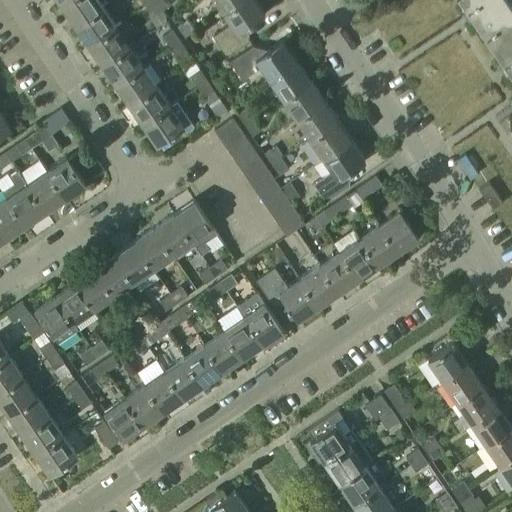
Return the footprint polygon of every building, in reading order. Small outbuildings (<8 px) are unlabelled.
[(103,4),(100,0),(65,0),(62,2),(76,22),(103,4)] [(163,14),(166,12),(163,8),(157,0),(151,0),(146,4),(151,12),(153,14),(160,9),(163,14)] [(257,0),(237,0),(223,10),(231,22),(214,33),(226,51),(249,35),(242,25),(249,21),(251,23),(255,20),(253,18),(264,10),(257,0)] [(237,0),(216,0),(223,10),(237,0)] [(511,0),(466,0),(511,67),(511,0)] [(76,22),(89,42),(116,24),(103,4),(76,22)] [(177,23),(185,35),(195,28),(187,17),(177,23)] [(130,43),(116,24),(89,42),(102,62),(130,43)] [(163,34),(170,45),(180,38),(173,27),(163,34)] [(283,37),(272,45),(270,42),(266,45),(268,47),(260,52),(254,43),(231,58),(243,77),(245,75),(254,88),(269,78),(297,58),(283,37)] [(180,38),(170,45),(177,55),(187,48),(180,38)] [(102,62),(116,82),(143,64),(130,43),(102,62)] [(310,78),(297,58),(269,78),(282,97),(310,78)] [(157,83),(143,64),(116,82),(129,102),(157,83)] [(189,73),(198,85),(207,78),(199,66),(189,73)] [(207,78),(198,85),(204,95),(214,88),(207,78)] [(282,97),(296,117),(324,98),(310,78),(282,97)] [(129,102),(143,122),(170,103),(157,83),(129,102)] [(143,122),(156,141),(184,123),(188,129),(195,123),(178,98),(170,103),(143,122)] [(338,117),(324,98),(296,117),(309,137),(338,117)] [(245,122),(255,116),(248,105),(238,112),(245,122)] [(0,132),(10,125),(0,109),(0,132)] [(215,128),(221,137),(239,124),(233,115),(215,128)] [(263,127),(255,116),(245,122),(253,134),(263,127)] [(309,137),(323,157),(351,137),(338,117),(309,137)] [(45,123),(30,133),(25,137),(31,146),(43,138),(51,132),(45,123)] [(245,134),(239,124),(221,137),(228,146),(245,134)] [(59,143),(51,132),(43,138),(50,149),(59,143)] [(252,143),(245,134),(228,146),(234,156),(252,143)] [(343,174),(350,168),(352,171),(356,168),(354,166),(365,158),(351,137),(323,157),(331,169),(313,181),(325,199),(349,183),(343,174)] [(4,150),(11,160),(22,152),(16,143),(4,150)] [(259,153),(252,143),(234,156),(241,166),(259,153)] [(272,162),(282,156),(274,144),(265,151),(272,162)] [(45,168),(65,196),(86,182),(76,168),(88,161),(79,148),(68,156),(66,154),(45,168)] [(0,166),(0,167),(11,160),(4,150),(0,153),(0,166)] [(265,162),(259,153),(241,166),(247,174),(265,162)] [(289,166),(282,156),(272,162),(280,173),(289,166)] [(271,171),(265,162),(247,174),(253,183),(271,171)] [(45,210),(65,196),(45,168),(26,182),(45,210)] [(25,223),(45,210),(26,182),(17,169),(9,174),(14,181),(2,189),(6,195),(25,223)] [(277,180),(271,171),(253,183),(259,193),(277,180)] [(382,183),(375,173),(355,187),(361,197),(382,183)] [(291,201),(301,195),(290,179),(281,186),(283,189),(290,199),(291,201)] [(281,186),(277,180),(259,193),(266,202),(283,189),(281,186)] [(290,199),(283,189),(266,202),(272,211),(290,199)] [(336,200),(342,210),(353,203),(346,193),(336,200)] [(0,228),(5,236),(25,223),(6,195),(0,199),(0,228)] [(217,231),(194,197),(173,211),(192,239),(201,253),(210,247),(205,240),(217,231)] [(291,201),(290,199),(272,211),(278,220),(287,213),(296,207),(291,201)] [(322,224),(342,210),(336,200),(315,214),(316,215),(322,224)] [(301,216),(296,207),(287,213),(296,227),(301,223),(305,221),(301,216)] [(399,207),(378,221),(397,249),(418,235),(399,207)] [(173,253),(192,239),(173,211),(153,225),(173,253)] [(287,213),(278,220),(283,228),(287,233),(296,227),(287,213)] [(315,228),(322,224),(316,215),(309,219),(315,228)] [(378,262),(397,249),(378,221),(359,235),(378,262)] [(153,225),(134,238),(153,266),(173,253),(153,225)] [(359,235),(339,249),(357,276),(378,262),(359,235)] [(133,280),(153,266),(134,238),(114,252),(133,280)] [(338,290),(357,276),(339,249),(319,262),(338,290)] [(114,252),(94,265),(113,293),(133,280),(114,252)] [(220,256),(209,264),(216,274),(227,266),(220,256)] [(319,262),(299,275),(318,303),(338,290),(319,262)] [(205,281),(216,274),(209,264),(199,271),(205,281)] [(93,307),(113,293),(94,265),(74,279),(93,307)] [(283,294),(288,302),(286,303),(289,307),(291,306),(299,317),(318,303),(299,275),(288,283),(276,265),(257,277),(274,301),(283,294)] [(220,279),(227,288),(237,281),(231,272),(220,279)] [(74,279),(55,292),(74,320),(93,307),(74,279)] [(215,296),(227,288),(220,279),(209,286),(215,296)] [(181,283),(170,290),(176,301),(187,293),(181,283)] [(166,308),(176,301),(170,290),(159,298),(166,308)] [(78,326),(74,320),(55,292),(34,307),(57,340),(78,326)] [(180,305),(187,315),(198,308),(191,298),(180,305)] [(275,333),(283,328),(264,300),(243,314),(262,342),(266,347),(278,338),(275,333)] [(176,323),(187,315),(180,305),(169,313),(176,323)] [(33,337),(43,330),(29,310),(20,317),(33,337)] [(149,323),(148,320),(143,314),(132,321),(139,330),(149,323)] [(243,355),(262,342),(243,314),(224,327),(243,355)] [(128,338),(139,330),(132,321),(121,329),(128,338)] [(156,333),(151,325),(149,323),(139,330),(145,340),(156,333)] [(224,327),(204,340),(223,369),(243,355),(224,327)] [(134,348),(145,340),(139,330),(128,338),(134,348)] [(101,337),(91,345),(97,355),(108,347),(101,337)] [(39,346),(47,357),(57,350),(49,339),(39,346)] [(443,379),(468,361),(453,339),(427,357),(443,379)] [(0,359),(9,354),(0,340),(0,359)] [(203,382),(223,369),(204,340),(184,354),(203,382)] [(86,362),(97,355),(91,345),(79,352),(86,362)] [(57,350),(47,357),(54,368),(64,361),(57,350)] [(101,359),(108,369),(118,362),(112,352),(101,359)] [(0,388),(23,373),(9,354),(0,359),(0,388)] [(184,354),(164,367),(183,395),(203,382),(184,354)] [(96,377),(108,369),(101,359),(90,368),(96,377)] [(443,379),(457,400),(483,382),(468,361),(443,379)] [(163,409),(183,395),(164,367),(144,381),(163,409)] [(0,388),(0,400),(8,413),(36,393),(23,373),(0,388)] [(66,385),(74,397),(84,390),(76,379),(66,385)] [(144,381),(124,394),(143,422),(163,409),(144,381)] [(396,382),(385,389),(398,409),(409,401),(396,382)] [(462,428),(472,421),(497,404),(483,382),(457,400),(465,411),(455,418),(462,428)] [(84,390),(74,397),(81,407),(91,400),(84,390)] [(390,406),(381,391),(365,402),(374,415),(376,413),(377,415),(390,406)] [(50,413),(36,393),(8,413),(22,432),(50,413)] [(122,436),(143,422),(124,394),(103,408),(122,436)] [(412,400),(409,401),(398,409),(404,416),(417,407),(412,400)] [(472,421),(486,443),(511,425),(497,404),(472,421)] [(377,415),(381,420),(394,412),(390,406),(377,415)] [(304,441),(313,453),(317,450),(324,459),(358,436),(351,427),(344,432),(336,420),(343,416),(337,408),(307,428),(312,435),(304,441)] [(399,419),(394,412),(381,420),(386,428),(399,419)] [(22,432),(35,452),(63,433),(50,413),(22,432)] [(108,446),(118,440),(104,420),(95,426),(108,446)] [(486,443),(501,464),(511,456),(511,425),(486,443)] [(77,453),(63,433),(35,452),(49,472),(77,453)] [(324,459),(339,480),(365,462),(372,458),(358,436),(324,459)] [(422,444),(427,451),(440,443),(435,436),(422,444)] [(445,450),(440,443),(427,451),(432,459),(445,450)] [(423,454),(418,447),(405,456),(410,463),(423,454)] [(428,461),(423,454),(410,463),(415,470),(428,461)] [(511,456),(501,464),(511,480),(511,456)] [(339,480),(353,502),(380,484),(365,462),(339,480)] [(452,487),(457,494),(469,486),(464,478),(452,487)] [(383,511),(394,505),(380,484),(353,502),(360,511),(383,511)] [(473,492),(469,486),(457,494),(461,501),(473,492)] [(245,511),(250,509),(235,487),(225,494),(221,487),(205,498),(210,504),(209,505),(214,511),(245,511)] [(453,497),(448,490),(435,498),(440,505),(453,497)] [(444,511),(457,504),(453,497),(440,505),(444,511)]
